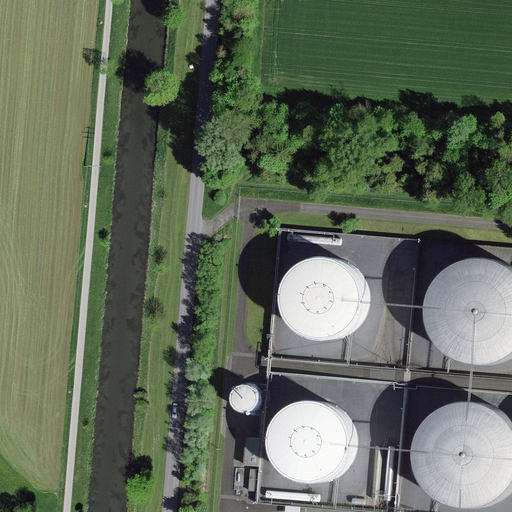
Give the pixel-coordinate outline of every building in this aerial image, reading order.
[(315,264),(301,270),(292,280),(285,295),(285,311),(290,326),(300,337),(312,343),(328,346),(343,342),(356,333),(364,321),(368,305),(365,290),(356,275),(345,267),(330,263),(315,264)] [(472,265),(459,270),(442,285),(432,309),(436,336),(447,353),(460,362),(482,368),(505,364),(511,359),(511,271),(511,270),(490,264),(472,265)] [(234,399),(233,406),(234,411),(239,417),(247,419),(255,416),(259,411),(261,405),(258,396),(252,391),(244,391),(237,394),(234,399)] [(304,407),(290,414),(280,424),(274,438),(273,455),(278,469),(288,480),(300,487),(317,490),(331,486),(345,477),(353,465),(356,449),(354,433),(345,419),(333,410),(318,406),(304,407)] [(460,411),(446,416),(430,430),(420,455),(424,482),(435,499),(448,508),(462,511),(481,511),(493,510),(511,496),(511,495),(511,427),(498,416),(478,410),(460,411)]
